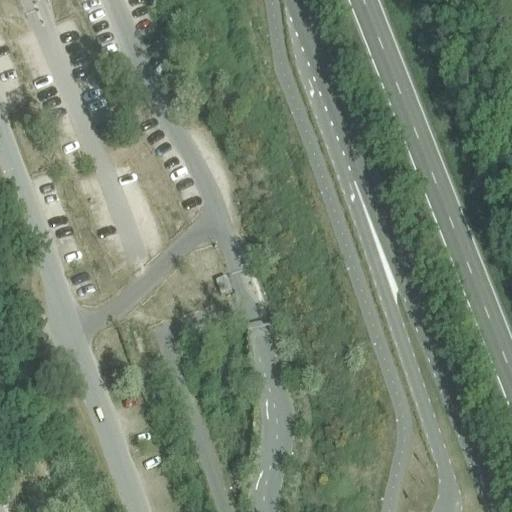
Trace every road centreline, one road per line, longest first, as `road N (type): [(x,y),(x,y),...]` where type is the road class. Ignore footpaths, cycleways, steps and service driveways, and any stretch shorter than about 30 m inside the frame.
road 1 (trunk): [(371,0),(511,356)]
road 2 (tertiary): [(393,244),(500,511)]
road 3 (tertiary): [(393,244),(297,0)]
